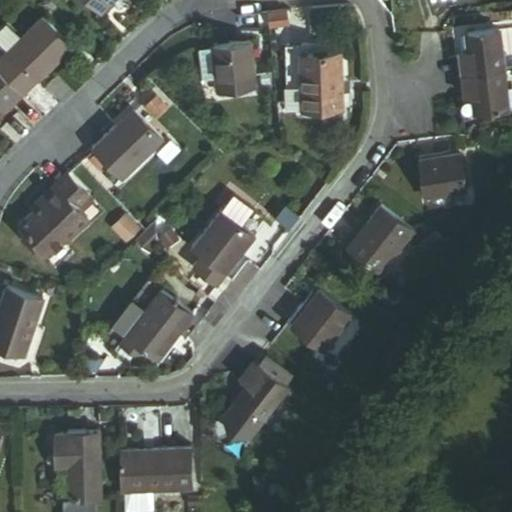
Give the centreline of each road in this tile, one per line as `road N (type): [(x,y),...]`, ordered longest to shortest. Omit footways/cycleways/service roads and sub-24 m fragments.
road 1 (residential): [(0,392),(175,386),(209,363),(375,146),(388,115),(380,21),(367,0)]
road 2 (residential): [(203,0),(166,21),(90,92),(0,191)]
